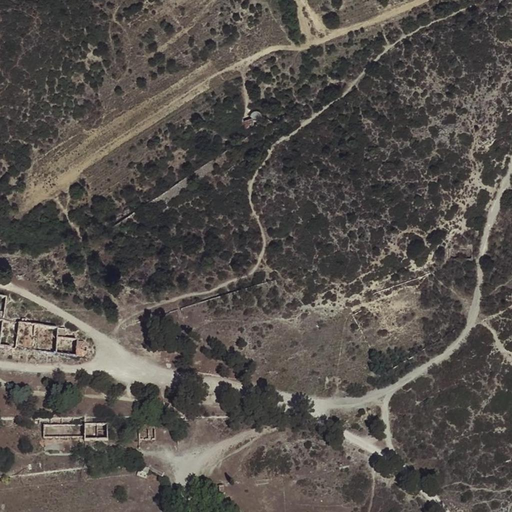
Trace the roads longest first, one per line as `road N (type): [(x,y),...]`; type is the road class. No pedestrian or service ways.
road 1 (track): [(189,511),(191,469),(219,447),(360,400),(468,337),(481,257),(511,166)]
road 2 (track): [(413,478),(278,399),(140,371),(0,280)]
road 3 (track): [(444,511),(389,450),(384,404),(397,383)]
